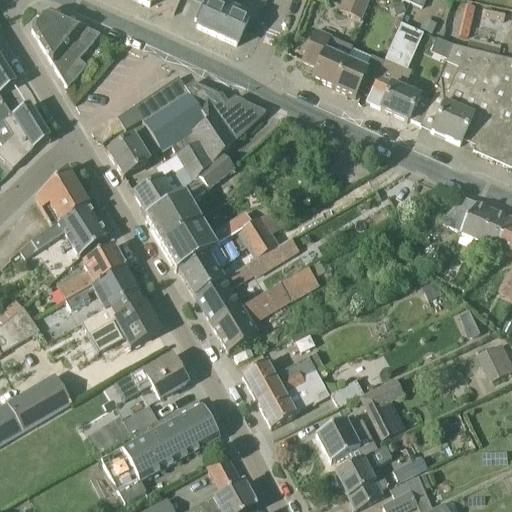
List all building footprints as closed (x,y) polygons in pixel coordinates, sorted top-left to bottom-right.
[(128,0),(149,9),(153,0),(164,0),(165,0),(128,0)] [(361,23),(369,1),(365,0),(344,0),(339,14),(361,23)] [(422,11),(426,0),(380,0),(397,5),(398,2),(422,11)] [(209,2),(196,31),(236,49),(249,20),(209,2)] [(402,5),(392,8),(395,17),(405,14),(402,5)] [(467,43),(474,10),(465,8),(458,41),(467,43)] [(483,11),(482,22),(503,26),(505,15),(483,11)] [(31,36),(66,92),(86,70),(78,63),(99,38),(49,15),(48,15),(42,17),(41,18),(33,28),(32,29),(31,34),(31,36)] [(436,27),(424,21),(419,31),(431,37),(436,27)] [(383,66),(371,93),(365,107),(407,125),(408,123),(418,128),(428,104),(403,93),(405,89),(411,75),(406,73),(422,38),(400,28),(383,66)] [(334,59),(339,44),(315,34),(302,63),(316,69),(310,82),(332,92),(345,64),(334,59)] [(497,60),(500,49),(469,41),(466,52),(497,60)] [(511,63),(497,60),(466,52),(452,49),(445,65),(480,81),(473,96),(481,99),(474,114),(489,121),(484,131),(470,125),(464,138),(477,144),(472,155),(511,172),(511,63)] [(371,93),(383,66),(371,60),(365,73),(345,64),(332,92),(355,102),(361,89),(371,93)] [(0,99),(0,94),(14,86),(0,64),(0,106),(3,104),(0,99)] [(459,149),(464,138),(470,125),(484,131),(489,121),(474,114),(481,99),(473,96),(480,81),(445,65),(434,90),(437,92),(431,105),(428,104),(418,128),(420,129),(419,131),(459,149)] [(177,159),(226,111),(216,97),(195,88),(186,94),(178,81),(117,122),(125,135),(141,124),(145,130),(159,154),(161,158),(172,151),(177,159)] [(35,151),(49,142),(25,104),(11,117),(2,108),(0,109),(0,128),(4,124),(16,136),(0,151),(0,153),(16,170),(35,151)] [(182,195),(221,158),(264,119),(235,105),(226,111),(177,159),(155,173),(162,183),(133,198),(147,222),(184,199),(182,195)] [(150,160),(159,154),(145,130),(106,156),(122,182),(152,163),(150,160)] [(201,226),(193,211),(190,206),(207,192),(209,194),(218,186),(234,172),(221,158),(182,195),(184,199),(147,222),(145,224),(161,251),(201,226)] [(52,230),(86,207),(66,173),(44,193),(35,202),(52,230)] [(500,254),(511,230),(511,222),(466,202),(450,230),(500,254)] [(31,244),(33,246),(39,256),(65,238),(79,257),(107,241),(86,209),(87,209),(86,207),(52,230),(53,230),(31,244)] [(270,239),(284,231),(285,229),(275,213),(259,223),(269,240),(270,239)] [(243,232),(245,231),(238,220),(213,236),(215,239),(210,241),(201,226),(161,251),(176,276),(177,274),(216,252),(215,250),(228,242),(237,237),(244,233),(243,232)] [(246,252),(254,265),(277,252),(270,239),(269,240),(259,223),(245,231),(243,232),(244,233),(237,237),(240,243),(243,247),(246,252)] [(511,230),(500,254),(511,259),(511,230)] [(217,273),(239,260),(228,242),(215,250),(216,252),(177,274),(194,302),(224,285),(217,273)] [(256,282),(299,256),(291,243),(277,252),(254,265),(248,269),(255,279),(256,282)] [(64,303),(123,271),(112,250),(82,268),(86,275),(57,290),(64,303)] [(104,315),(136,298),(137,297),(123,271),(64,303),(70,312),(86,303),(83,298),(92,293),(104,315)] [(256,339),(250,330),(318,290),(314,282),(308,272),(240,312),(239,310),(210,328),(228,357),(256,339)] [(511,276),(509,275),(499,297),(511,303),(511,276)] [(239,310),(229,294),(224,285),(194,302),(210,328),(239,310)] [(437,300),(432,287),(422,292),(428,304),(437,300)] [(126,342),(131,351),(159,336),(143,308),(142,308),(136,298),(104,315),(82,327),(99,358),(126,342)] [(4,316),(9,322),(21,312),(14,304),(2,314),(4,316)] [(22,312),(0,330),(0,335),(10,353),(39,336),(29,322),(22,312)] [(475,326),(463,332),(468,343),(480,337),(475,326)] [(511,364),(504,346),(478,358),(490,387),(511,377),(511,364)] [(152,387),(160,402),(186,387),(183,381),(184,381),(180,373),(178,374),(171,361),(143,376),(141,373),(116,388),(124,404),(140,394),(152,387)] [(255,406),(316,377),(308,362),(280,376),(275,374),(271,377),(265,366),(240,379),(255,406)] [(306,392),(320,385),(316,377),(255,406),(270,433),(293,421),(292,418),(313,406),(306,392)] [(54,379),(23,397),(0,411),(0,447),(40,424),(70,405),(54,379)] [(362,405),(397,388),(395,383),(363,399),(355,385),(330,399),(337,413),(359,400),(362,405)] [(362,405),(374,430),(397,418),(391,406),(403,400),(397,388),(362,405)] [(145,496),(139,485),(218,442),(197,404),(155,425),(130,441),(132,445),(119,452),(120,453),(100,465),(124,508),(145,496)] [(130,441),(155,425),(148,412),(138,418),(122,427),(130,441)] [(354,467),(386,453),(385,451),(377,454),(361,424),(356,427),(353,420),(344,424),(315,439),(330,467),(349,457),(354,467)] [(98,460),(130,441),(122,427),(90,445),(98,460)] [(353,511),(361,511),(383,501),(380,495),(388,491),(377,470),(391,463),(386,453),(354,467),(334,476),(337,481),(335,482),(340,490),(341,489),(353,511)] [(256,511),(242,487),(240,487),(226,461),(208,470),(205,472),(220,499),(195,511),(256,511)] [(404,487),(409,499),(397,505),(382,511),(411,511),(416,510),(417,511),(443,511),(445,511),(443,507),(433,511),(431,511),(423,493),(430,490),(424,477),(404,487)] [(382,511),(397,505),(409,499),(404,487),(389,494),(394,504),(382,510),(382,511)]
